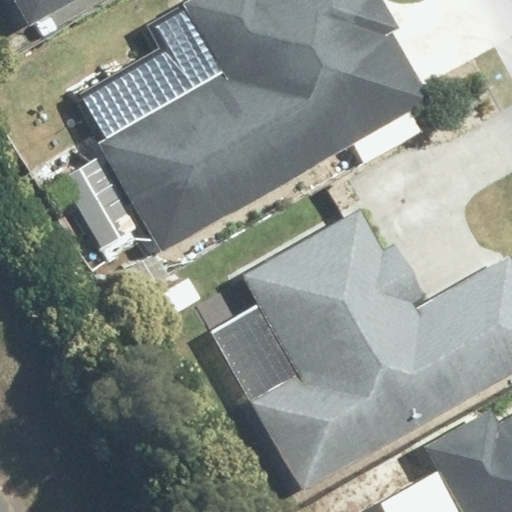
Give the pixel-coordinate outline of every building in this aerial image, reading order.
[(4,0),(24,36),(92,0),(4,0)] [(214,0),(170,24),(206,91),(94,152),(154,263),(429,116),(391,47),(380,27),(365,0),(214,0)] [(126,239),(88,168),(57,185),(95,256),(126,239)] [(291,387),(247,411),(293,497),(511,375),(511,281),(505,269),(405,325),(354,231),(239,292),(291,387)] [(481,414),(410,456),(442,511),(511,511),(511,418),(491,431),(481,414)]
